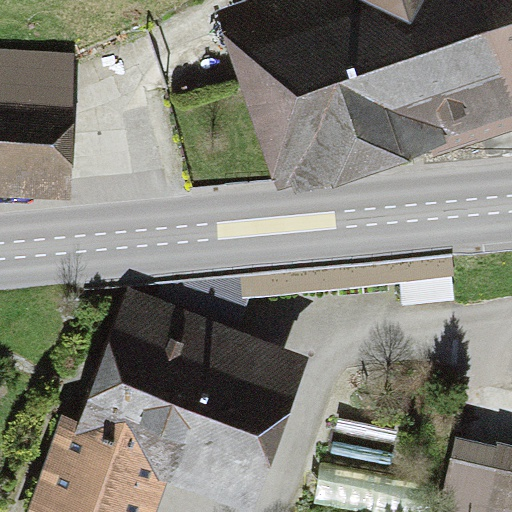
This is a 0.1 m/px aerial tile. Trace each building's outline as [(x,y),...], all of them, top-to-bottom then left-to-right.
[(299,158),(511,86),(511,0),(326,0),(254,25),(299,158)] [(0,169),(50,172),(56,57),(56,53),(0,50),(0,169)] [(155,303),(216,325),(234,276),(163,283),(155,303)] [(133,511),(158,451),(236,481),(244,459),(278,366),(143,316),(111,396),(89,387),(41,511),(133,511)] [(489,511),(511,511),(511,457),(503,455),(489,511)]
